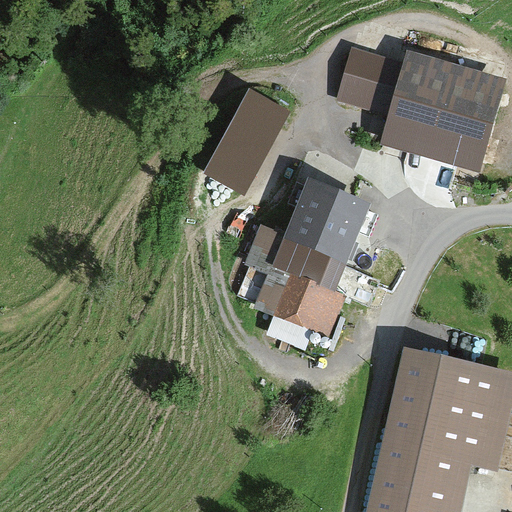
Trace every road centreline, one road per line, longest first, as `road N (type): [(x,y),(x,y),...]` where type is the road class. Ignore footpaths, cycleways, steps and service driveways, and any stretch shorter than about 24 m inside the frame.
road 1 (track): [(394,340),(339,363),(276,362),(240,332),(227,307),(220,275),(229,228),(327,106),(340,56),(361,32),(432,21),(490,50),(511,73)]
road 2 (track): [(1,324),(27,316),(74,279),(181,132),(237,83),(305,84),(351,151),(447,232)]
road 3 (unclassified): [(352,511),(403,309),(429,251),(456,226),(511,216)]
